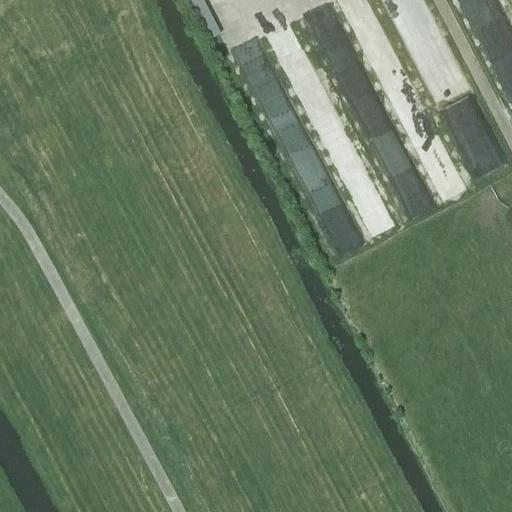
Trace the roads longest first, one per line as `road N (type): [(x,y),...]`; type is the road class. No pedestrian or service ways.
road 1 (track): [(0,197),(177,511)]
road 2 (track): [(439,0),(511,142)]
